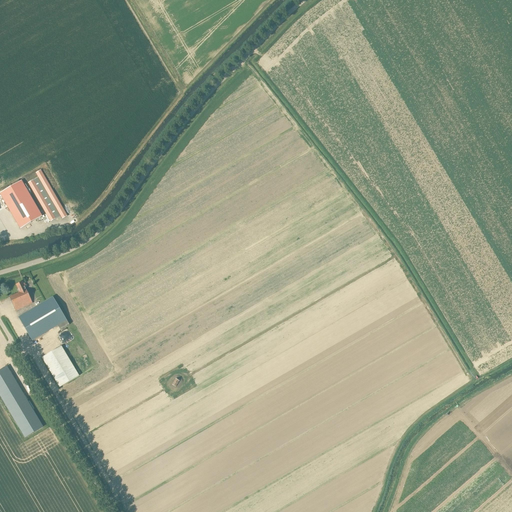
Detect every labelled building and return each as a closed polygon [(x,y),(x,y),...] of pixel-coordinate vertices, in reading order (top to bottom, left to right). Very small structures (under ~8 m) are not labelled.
[(41,170),(36,173),(38,177),(33,180),(28,183),(52,222),(57,219),(61,216),(62,219),(67,216),(41,170)] [(0,193),(20,229),(42,216),(21,180),(0,192),(0,193)] [(32,303),(25,287),(26,287),(25,283),(23,284),(22,282),(16,285),(18,289),(17,290),(18,293),(9,297),(15,310),(32,303)] [(58,326),(60,330),(69,325),(53,297),(18,317),(32,341),(58,326)] [(59,387),(78,375),(61,347),(42,358),(59,387)] [(6,367),(0,370),(0,395),(5,403),(25,437),(42,427),(22,393),(7,367),(6,367)]
